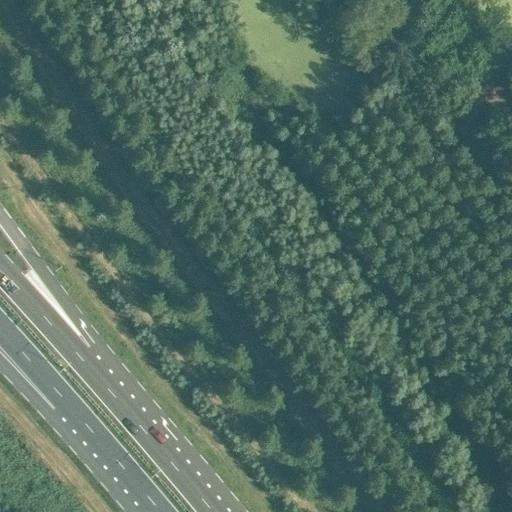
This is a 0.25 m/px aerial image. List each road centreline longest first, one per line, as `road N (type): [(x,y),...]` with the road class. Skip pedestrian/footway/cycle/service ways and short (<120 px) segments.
road 1 (trunk): [(213,511),(87,356)]
road 2 (trunk): [(87,356),(0,213)]
road 3 (trunk): [(65,403),(157,511)]
road 4 (trunk): [(87,356),(0,264)]
